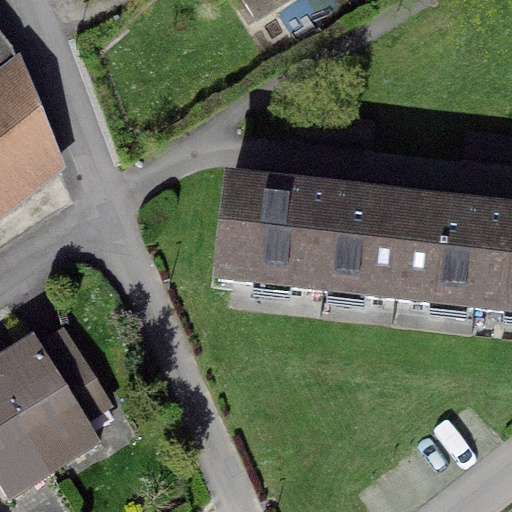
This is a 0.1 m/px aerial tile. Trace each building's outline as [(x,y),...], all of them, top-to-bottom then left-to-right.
[(237,0),(250,20),(281,0),(237,0)] [(0,212),(55,169),(8,54),(0,43),(0,212)] [(295,118),(292,137),(369,147),(371,128),(295,118)] [(511,142),(463,138),(461,157),(511,162),(511,142)] [(479,227),(404,218),(330,210),(330,206),(318,205),(302,203),(302,206),(225,197),(215,285),(394,305),(511,318),(511,230),(507,230),(508,226),(494,225),(479,223),(479,227)] [(0,495),(6,506),(50,479),(95,451),(79,426),(104,410),(59,337),(33,353),(32,351),(23,356),(0,370),(0,495)]
